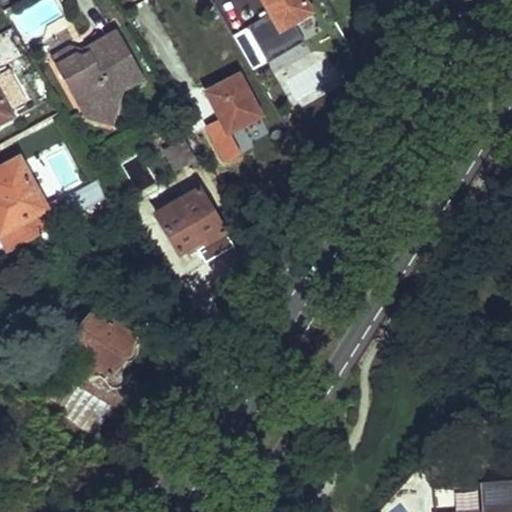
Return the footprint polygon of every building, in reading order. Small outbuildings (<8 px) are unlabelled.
[(156,0),(201,77),(236,57),(203,0),(156,0)] [(258,0),(278,33),(312,14),(304,0),(258,0)] [(145,79),(117,30),(85,48),(87,53),(81,56),(75,55),(60,63),(69,79),(62,83),(80,114),(85,111),(107,118),(115,95),(127,89),(145,79)] [(85,48),(72,46),(49,59),(62,83),(69,79),(60,63),(75,55),(81,56),(87,53),(85,48)] [(230,132),(260,115),(241,80),(211,97),(230,132)] [(115,128),(127,89),(115,95),(107,118),(85,111),(80,114),(82,118),(115,128)] [(0,121),(11,116),(0,95),(0,121)] [(192,159),(182,142),(166,152),(176,169),(192,159)] [(46,208),(19,158),(0,168),(0,231),(11,251),(56,225),(46,208)] [(205,245),(224,233),(198,189),(157,213),(179,252),(202,239),(205,245)] [(65,220),(57,202),(46,208),(56,225),(65,220)] [(81,281),(57,266),(39,295),(63,310),(81,281)] [(133,336),(92,309),(68,347),(110,373),(133,336)] [(484,511),(511,511),(511,492),(511,484),(483,486),(484,511)] [(484,511),(483,486),(435,489),(436,511),(484,511)]
